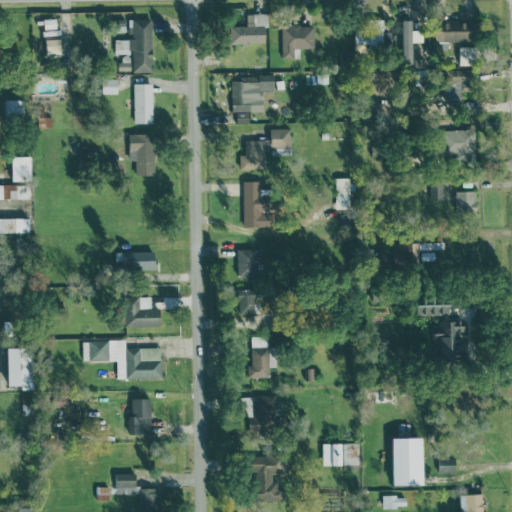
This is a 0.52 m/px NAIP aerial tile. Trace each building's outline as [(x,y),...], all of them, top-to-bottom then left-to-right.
[(246,13),(247,24),(230,25),(230,43),(267,42),(266,12),(246,13)] [(151,18),(129,18),(130,38),(114,38),(115,53),(132,52),(133,71),(152,71),(151,18)] [(412,19),(403,19),(402,61),(413,61),(413,41),(423,41),(423,29),(412,29),(412,19)] [(476,20),(435,20),(435,40),(476,41),(476,20)] [(314,24),(281,24),(282,57),(294,57),(293,47),(314,47),(314,24)] [(354,43),(382,44),(383,25),(355,25),(354,43)] [(44,38),(47,54),(67,51),(65,35),(44,38)] [(459,64),(478,64),(478,45),(459,45),(459,64)] [(448,69),(449,98),(468,98),(467,69),(448,69)] [(274,74),(239,75),(239,80),(231,80),(231,111),(263,110),(263,90),(274,90),(274,74)] [(101,93),(117,93),(118,78),(102,77),(101,93)] [(134,122),(153,122),(152,82),(133,82),(134,122)] [(5,112),(22,112),(23,99),(6,98),(5,112)] [(236,122),(249,122),(249,111),(236,111),(236,122)] [(51,116),(37,116),(37,127),(51,127),(51,116)] [(239,168),(265,168),(265,147),(291,147),(291,127),(270,127),(270,139),(245,139),(245,153),(239,154),(239,168)] [(475,128),(443,129),(443,153),(456,153),(456,159),(476,159),(475,128)] [(154,132),(128,133),(129,159),(135,159),(136,174),(155,174),(154,132)] [(31,155),(11,155),(12,180),(31,179),(31,155)] [(335,207),(350,208),(350,177),(336,176),(335,207)] [(242,225),(271,225),(271,212),(260,212),(261,180),(243,180),(242,225)] [(442,180),(429,180),(430,199),(443,198),(442,180)] [(0,197),(29,197),(29,183),(0,183),(0,197)] [(476,189),(455,190),(456,213),(477,212),(476,189)] [(0,217),(0,232),(22,233),(23,218),(0,217)] [(394,242),(394,263),(420,262),(419,242),(394,242)] [(256,247),(237,248),(238,276),(257,275),(256,247)] [(121,251),(121,269),(156,268),(156,250),(121,251)] [(256,313),(256,288),(238,288),(239,313),(256,313)] [(418,313),(450,314),(451,294),(418,293),(418,313)] [(160,326),(160,307),(150,307),(150,295),(124,295),(124,325),(160,326)] [(435,359),(464,357),(462,319),(432,322),(435,359)] [(248,377),(269,376),(268,335),(251,336),(252,364),(247,364),(248,377)] [(161,377),(160,346),(125,347),(125,339),(82,340),(82,360),(116,359),(116,378),(161,377)] [(9,385),(22,385),(22,389),(33,388),(32,346),(7,347),(9,385)] [(248,431),(277,431),(276,394),(240,395),(240,409),(248,409),(248,431)] [(130,433),(151,432),(150,397),(129,397),(130,433)] [(393,437),(394,484),(424,484),(423,436),(393,437)] [(461,458),(486,458),(486,439),(461,440),(461,458)] [(323,464),(359,464),(359,442),(322,442),(323,464)] [(250,455),(251,471),(256,471),(257,501),(281,500),(280,480),(273,481),(273,473),(286,472),(285,449),(265,450),(266,455),(250,455)] [(456,457),(438,457),(439,470),(456,470),(456,457)] [(135,472),(116,473),(116,493),(139,493),(138,511),(159,511),(159,487),(136,487),(135,472)] [(109,485),(96,486),(96,499),(110,498),(109,485)] [(483,511),(483,493),(461,493),(461,511),(483,511)] [(382,507),(406,507),(406,495),(382,495),(382,507)] [(36,511),(37,503),(20,504),(20,511),(36,511)]
